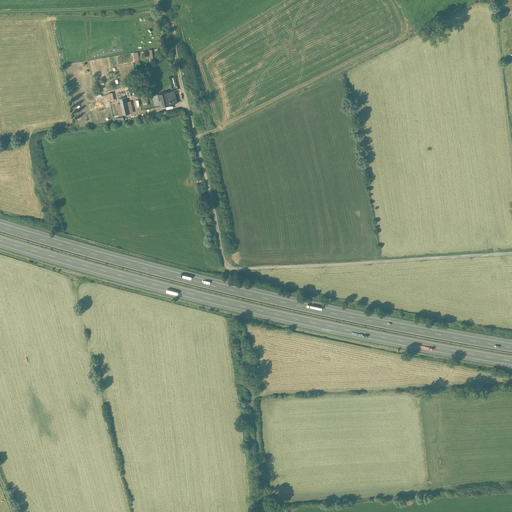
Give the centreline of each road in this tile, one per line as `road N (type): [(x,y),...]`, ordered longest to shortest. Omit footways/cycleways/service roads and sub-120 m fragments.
road 1 (residential): [(511,251),(228,264),(172,19),(158,0)]
road 2 (motorway): [(511,344),(172,273),(0,224)]
road 3 (motorway): [(0,239),(342,327),(511,359)]
road 4 (track): [(264,504),(435,487)]
road 5 (track): [(265,511),(251,383),(236,382)]
